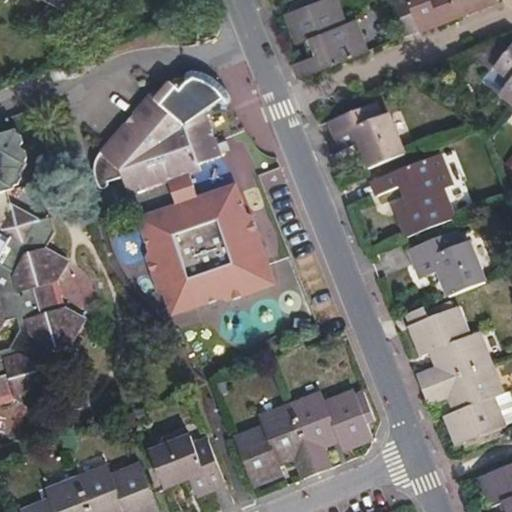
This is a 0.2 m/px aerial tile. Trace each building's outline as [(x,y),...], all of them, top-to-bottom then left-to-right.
[(74,0),(30,0),(66,18),(74,0)] [(299,79),(365,52),(353,20),(339,26),(328,0),(327,0),(323,2),(322,0),(311,0),(291,8),(294,14),(287,16),(299,45),(310,41),(316,54),(292,63),(299,79)] [(418,28),(406,0),(388,0),(402,35),(418,28)] [(456,17),(449,0),(406,0),(418,28),(418,31),(456,17)] [(496,0),(449,0),(456,17),(496,1),(496,0)] [(511,48),(494,70),(511,83),(501,97),(511,105),(511,48)] [(274,275),(251,217),(245,215),(234,188),(196,202),(187,178),(199,174),(200,169),(221,161),(219,157),(216,147),(205,117),(219,108),(223,110),(229,110),(233,107),(233,103),(228,96),(217,86),(205,78),(189,74),(186,75),(187,81),(176,84),(170,86),(164,91),(160,96),(154,94),(100,159),(95,166),(94,173),(95,181),(101,197),(105,196),(107,196),(108,187),(122,182),(129,200),(167,186),(177,209),(166,214),(164,220),(142,228),(155,256),(154,262),(170,296),(175,297),(181,308),(195,313),(235,297),(241,299),(269,288),(274,275)] [(406,155),(390,111),(380,115),(377,104),(334,119),(346,150),(348,149),(358,146),(361,153),(367,170),(406,155)] [(0,412),(21,407),(39,415),(51,390),(46,370),(41,367),(48,353),(53,356),(72,350),(85,323),(67,314),(58,289),(69,267),(45,254),(54,238),(49,223),(43,224),(7,207),(5,199),(8,198),(11,193),(15,192),(20,184),(18,177),(22,172),(20,167),(24,166),(19,154),(15,152),(16,147),(15,142),(6,135),(0,136),(0,412)] [(216,147),(219,157),(229,154),(225,144),(216,147)] [(351,157),(361,153),(358,146),(348,149),(351,157)] [(456,218),(444,189),(458,184),(446,155),(379,180),(384,194),(400,188),(408,185),(414,201),(407,203),(403,204),(414,235),(456,218)] [(414,201),(408,185),(400,188),(407,203),(414,201)] [(123,203),(119,191),(107,196),(105,196),(109,208),(123,203)] [(142,228),(164,220),(166,214),(139,224),(142,228)] [(480,284),(464,242),(454,246),(450,233),(409,249),(420,279),(425,278),(425,276),(437,272),(440,280),(446,297),(467,289),(480,284)] [(293,267),(284,270),(287,279),(297,276),(293,267)] [(440,280),(437,272),(425,276),(425,278),(428,285),(440,280)] [(278,284),(274,275),(269,288),(278,284)] [(185,317),(195,313),(181,308),(185,317)] [(511,427),(511,417),(480,332),(465,338),(454,310),(415,325),(426,354),(428,353),(437,350),(443,365),(434,368),(418,374),(431,407),(448,400),(456,397),(461,412),(454,415),(451,416),(462,445),(470,443),(472,448),(495,439),(493,434),(511,427)] [(443,365),(437,350),(428,353),(434,368),(443,365)] [(461,412),(456,397),(448,400),(454,415),(461,412)] [(371,443),(354,402),(324,413),(318,399),(288,411),(315,478),(328,473),(320,454),(317,448),(334,442),(336,447),(340,453),(371,443)] [(315,478),(288,411),(259,423),(264,438),(235,448),(251,489),(277,478),(275,471),(273,465),(290,458),(292,465),(299,484),(315,478)] [(320,454),(336,447),(334,442),(317,448),(320,454)] [(220,488),(207,454),(193,459),(190,450),(150,465),(161,493),(177,487),(185,485),(187,491),(190,500),(220,488)] [(275,471),(292,465),(290,458),(273,465),(275,471)] [(511,511),(511,471),(485,484),(496,510),(500,508),(508,504),(511,511)] [(148,511),(134,477),(107,487),(102,475),(73,486),(83,511),(148,511)] [(187,491),(185,485),(177,487),(181,493),(187,491)] [(83,511),(73,486),(40,499),(44,511),(83,511)]
